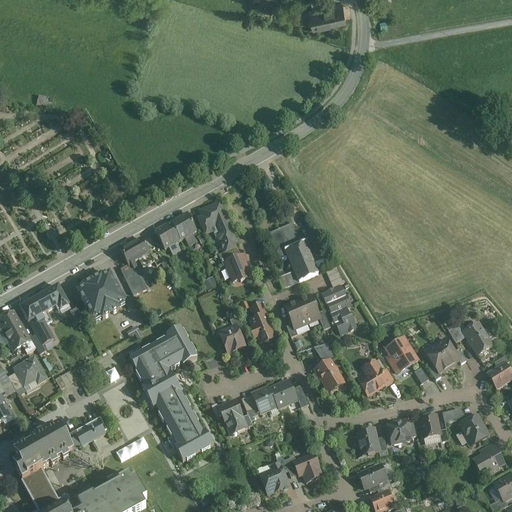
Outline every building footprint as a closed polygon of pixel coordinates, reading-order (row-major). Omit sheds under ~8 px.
[(290,3),(276,0),(253,0),(253,1),(288,10),(290,3)] [(322,0),(312,2),(314,10),(324,7),(322,0)] [(324,7),(314,10),(317,28),(346,22),(342,3),(324,7)] [(219,206),(201,214),(203,219),(197,222),(205,237),(210,234),(213,233),(216,240),(218,238),(219,241),(222,242),(224,246),(233,243),(235,242),(219,206)] [(187,215),(171,224),(181,243),(185,241),(189,248),(196,243),(192,236),(197,234),(188,216),(187,215)] [(171,224),(155,233),(156,235),(156,234),(165,252),(169,250),(173,257),(181,252),(177,246),(181,243),(171,224)] [(293,226),(270,236),(279,256),(286,253),(286,252),(301,246),(293,226)] [(142,241),(120,253),(128,267),(129,268),(135,265),(139,263),(143,270),(155,264),(142,241)] [(233,243),(224,246),(222,247),(225,254),(236,250),(233,243)] [(301,246),(286,252),(286,253),(295,274),(299,284),(299,285),(318,276),(305,245),(301,246)] [(225,254),(219,257),(223,268),(226,267),(225,266),(232,263),(242,258),(237,251),(236,250),(225,254)] [(242,258),(232,263),(225,266),(226,267),(233,285),(234,284),(240,281),(241,284),(251,279),(242,258)] [(166,263),(161,265),(166,276),(172,273),(166,263)] [(135,265),(129,268),(128,267),(121,272),(134,298),(148,291),(135,265)] [(344,285),(337,269),(326,273),(333,290),(344,285)] [(295,274),(278,280),(282,291),(299,284),(295,274)] [(102,276),(82,287),(84,291),(79,293),(94,322),(101,318),(102,321),(120,311),(119,309),(125,305),(110,276),(103,279),(102,276)] [(210,292),(219,288),(214,279),(206,282),(210,292)] [(58,288),(39,299),(47,314),(58,308),(61,313),(69,307),(58,288)] [(328,295),(323,297),(327,307),(328,307),(332,315),(331,316),(351,308),(346,298),(345,298),(341,289),(334,292),(333,291),(328,294),(328,295)] [(39,299),(20,310),(28,325),(29,325),(41,318),(46,327),(52,324),(47,314),(39,299)] [(317,316),(310,299),(298,304),(307,326),(319,321),(320,321),(317,316)] [(298,304),(285,309),(293,327),(295,332),(295,331),(307,326),(298,304)] [(261,306),(251,310),(253,316),(263,311),(261,306)] [(351,308),(331,316),(336,327),(337,326),(341,336),(347,334),(347,335),(356,331),(351,318),(350,319),(346,310),(351,308)] [(83,321),(77,310),(71,313),(77,325),(83,321)] [(263,311),(253,316),(256,321),(264,318),(266,317),(263,311)] [(31,343),(14,313),(0,321),(0,327),(15,353),(31,343)] [(331,330),(323,313),(317,316),(320,321),(319,321),(324,333),(331,330)] [(46,327),(41,318),(29,325),(36,338),(42,348),(44,347),(54,341),(46,327)] [(256,321),(251,323),(255,331),(251,332),(254,340),(258,339),(261,345),(274,340),(264,318),(256,321)] [(238,319),(230,323),(233,330),(236,329),(239,335),(244,333),(238,319)] [(452,325),(445,329),(449,334),(455,330),(452,325)] [(493,349),(479,326),(464,335),(463,335),(477,358),(493,349)] [(293,327),(287,329),(291,340),(298,337),(295,331),(295,332),(293,327)] [(455,330),(449,334),(456,346),(466,340),(463,335),(464,335),(459,327),(455,330)] [(133,342),(143,336),(139,328),(128,333),(133,342)] [(233,330),(220,336),(228,356),(245,349),(239,335),(236,329),(233,330)] [(168,340),(165,342),(165,340),(156,345),(157,346),(151,350),(150,349),(142,353),(142,354),(136,358),(130,361),(137,374),(136,375),(140,383),(142,383),(145,388),(142,390),(153,410),(156,409),(160,415),(159,416),(163,424),(164,424),(168,430),(167,431),(171,439),(172,438),(178,448),(175,450),(183,464),(187,462),(187,463),(195,458),(195,457),(201,454),(202,455),(210,450),(210,449),(213,447),(206,433),(203,434),(197,424),(198,424),(194,416),(193,416),(189,410),(190,409),(186,401),(185,401),(169,372),(171,371),(172,372),(180,368),(179,367),(182,365),(183,368),(197,360),(195,356),(196,356),(192,347),(191,348),(187,342),(188,341),(184,333),(183,333),(181,330),(166,337),(168,340)] [(42,348),(36,338),(30,340),(40,357),(47,353),(44,347),(42,348)] [(301,342),(294,345),(297,352),(304,349),(301,342)] [(454,355),(446,342),(436,349),(449,370),(459,364),(459,363),(454,355)] [(416,363),(404,343),(388,353),(392,360),(388,362),(392,370),(397,367),(400,373),(416,363)] [(328,346),(314,350),(325,367),(330,364),(331,364),(337,360),(328,346)] [(436,349),(426,355),(432,364),(439,376),(449,370),(436,349)] [(466,364),(459,352),(454,355),(459,363),(459,364),(461,367),(466,364)] [(506,358),(494,366),(498,372),(505,367),(506,368),(510,365),(506,358)] [(53,369),(48,359),(43,362),(49,371),(53,369)] [(35,360),(14,371),(16,375),(22,385),(34,379),(38,386),(47,381),(35,360)] [(331,364),(330,364),(325,367),(316,373),(328,393),(343,384),(338,375),(338,374),(337,372),(335,371),(331,364)] [(380,373),(375,364),(363,371),(368,380),(360,385),(368,398),(386,387),(380,377),(379,374),(380,373)] [(439,376),(432,364),(427,368),(436,383),(442,379),(439,376)] [(498,372),(488,378),(497,392),(511,382),(511,377),(506,368),(505,367),(498,372)] [(109,372),(112,382),(121,379),(118,369),(109,372)] [(8,380),(3,371),(0,372),(0,383),(2,388),(1,389),(5,397),(15,392),(8,380)] [(421,371),(414,375),(422,387),(429,382),(421,371)] [(394,383),(387,372),(380,377),(386,387),(387,388),(394,383)] [(71,373),(55,382),(61,392),(77,383),(71,373)] [(22,385),(16,375),(8,380),(15,392),(16,394),(24,389),(22,385)] [(289,383),(270,392),(277,410),(278,412),(297,403),(289,383)] [(301,388),(294,391),(300,404),(299,405),(301,411),(309,407),(301,388)] [(269,390),(252,397),(253,399),(258,411),(261,417),(277,410),(270,392),(269,390)] [(1,399),(1,398),(0,398),(0,425),(3,424),(2,421),(10,417),(1,399)] [(258,411),(253,399),(242,403),(247,415),(258,411)] [(235,403),(219,410),(231,438),(247,431),(242,420),(235,403)] [(459,412),(442,416),(445,426),(458,423),(460,428),(473,420),(468,419),(464,421),(459,412)] [(253,428),(248,417),(242,420),(247,431),(253,428)] [(436,417),(419,421),(424,442),(440,439),(439,434),(436,417)] [(487,436),(477,418),(473,420),(460,428),(470,446),(487,436)] [(100,419),(76,433),(77,433),(78,435),(75,437),(80,444),(82,443),(89,439),(91,444),(106,436),(104,433),(107,432),(100,419)] [(406,424),(388,428),(392,447),(410,442),(410,440),(407,426),(406,424)] [(417,439),(413,424),(407,426),(410,440),(417,439)] [(48,435),(43,438),(42,436),(36,439),(37,441),(32,444),(33,446),(27,450),(25,448),(19,451),(21,453),(15,456),(18,461),(22,469),(17,472),(22,482),(42,471),(51,466),(53,469),(59,466),(57,464),(63,460),(64,463),(70,459),(69,457),(74,454),(66,439),(60,428),(54,431),(53,429),(47,432),(48,435)] [(374,431),(366,433),(365,434),(365,436),(357,438),(361,452),(367,451),(368,457),(379,454),(376,441),(374,431)] [(446,432),(439,434),(440,439),(441,445),(449,443),(446,432)] [(78,435),(77,433),(66,439),(74,454),(82,450),(80,444),(75,437),(78,435)] [(147,449),(157,444),(153,435),(143,440),(147,449)] [(384,439),(376,441),(379,454),(387,453),(384,439)] [(117,453),(122,462),(141,453),(136,444),(117,453)] [(492,445),(479,453),(482,458),(484,456),(486,459),(497,453),(492,445)] [(497,453),(486,459),(484,456),(482,458),(473,463),(482,480),(505,467),(497,453)] [(323,479),(314,457),(297,464),(298,467),(295,468),(298,477),(299,479),(303,477),(306,486),(323,479)] [(284,464),(282,459),(276,461),(279,468),(279,467),(282,475),(288,472),(284,464)] [(295,459),(284,464),(288,472),(291,480),(298,477),(295,468),(298,467),(297,464),(295,459)] [(274,473),(261,479),(269,497),(288,489),(285,482),(282,475),(279,467),(279,468),(272,470),(274,473)] [(371,472),(359,478),(364,491),(368,490),(382,484),(384,489),(389,488),(381,470),(371,474),(371,472)] [(37,511),(54,511),(62,508),(42,471),(21,483),(37,511)] [(100,495),(94,498),(93,496),(78,505),(76,506),(78,509),(71,511),(140,511),(146,509),(143,502),(147,500),(144,494),(142,495),(137,486),(139,485),(136,479),(132,481),(130,476),(119,482),(120,484),(110,490),(111,492),(101,497),(100,495)] [(511,477),(494,487),(503,505),(505,504),(511,499),(511,477)] [(382,484),(368,490),(370,495),(377,493),(384,489),(382,484)] [(384,489),(377,493),(380,498),(388,495),(393,493),(390,487),(389,488),(384,489)] [(388,495),(380,498),(371,502),(375,511),(385,511),(394,508),(388,495)] [(69,504),(65,507),(67,511),(71,511),(78,509),(76,506),(78,505),(76,500),(69,504)] [(462,501),(455,503),(456,510),(463,508),(462,501)] [(502,502),(489,509),(491,511),(502,511),(508,509),(505,504),(503,505),(502,502)]
